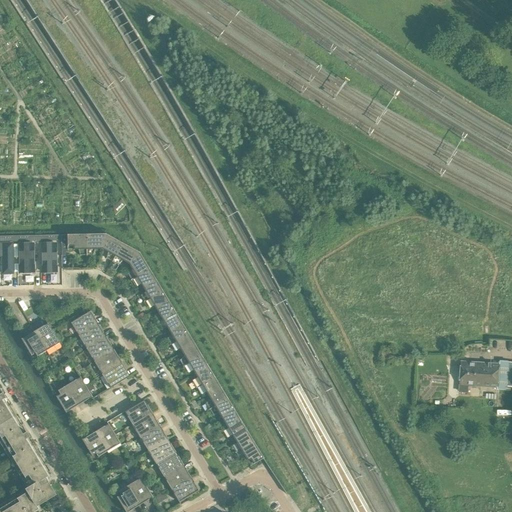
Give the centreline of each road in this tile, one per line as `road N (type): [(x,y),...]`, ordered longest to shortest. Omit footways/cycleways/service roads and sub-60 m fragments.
road 1 (residential): [(511,259),(394,199),(305,253),(350,334)]
road 2 (residential): [(0,293),(96,293),(150,379)]
road 3 (residential): [(87,506),(0,361)]
road 4 (residential): [(511,336),(388,325),(350,334)]
road 5 (residential): [(350,334),(420,458)]
road 6 (residential): [(150,379),(220,496)]
